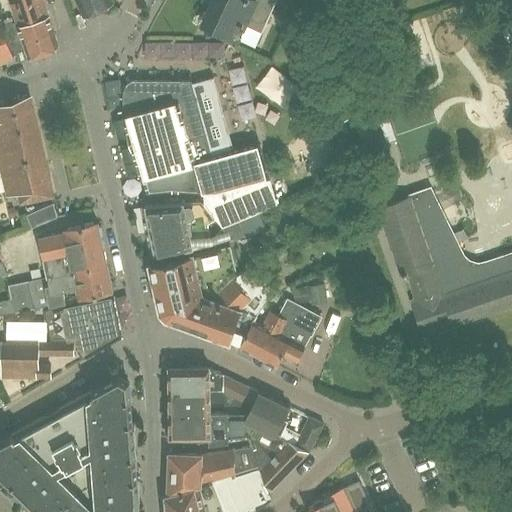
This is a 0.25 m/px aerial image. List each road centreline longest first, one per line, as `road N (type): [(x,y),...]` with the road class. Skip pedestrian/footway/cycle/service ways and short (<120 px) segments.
road 1 (residential): [(145,338),(102,126),(81,62)]
road 2 (residential): [(360,428),(197,347),(145,338)]
road 3 (residential): [(155,511),(145,338)]
road 4 (residential): [(145,338),(0,421)]
road 5 (residential): [(360,428),(404,421),(511,381)]
